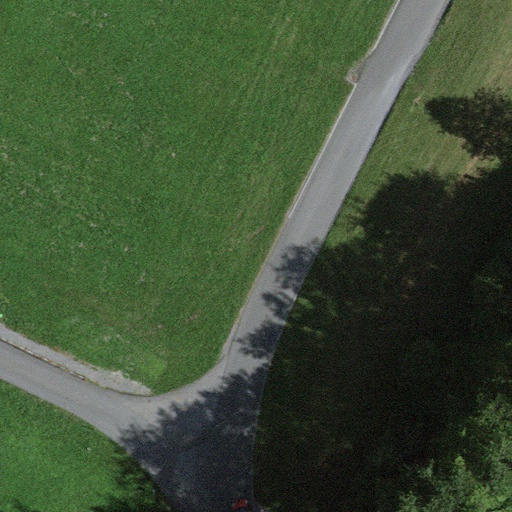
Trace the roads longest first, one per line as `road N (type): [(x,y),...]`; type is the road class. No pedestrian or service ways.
road 1 (track): [(221,451),(281,272),(418,0)]
road 2 (track): [(0,369),(87,412),(221,451)]
